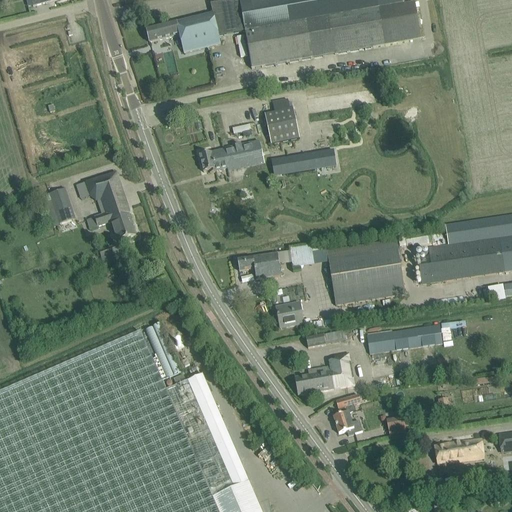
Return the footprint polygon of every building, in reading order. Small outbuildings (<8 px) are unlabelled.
[(410,42),(402,0),(240,0),(211,5),(213,15),(147,31),(150,44),(180,37),(184,55),(221,45),(219,37),(245,33),(243,34),(244,39),(246,38),(252,70),(410,42)] [(84,40),(82,30),(69,34),(72,43),(84,40)] [(293,109),(265,115),(272,146),(300,139),(293,109)] [(264,165),(259,143),(253,145),(250,132),(220,139),(223,152),(200,156),(203,173),(209,172),(210,174),(228,170),(228,173),(264,165)] [(334,152),(304,157),(307,172),(336,168),(334,152)] [(131,216),(117,174),(108,177),(86,184),(91,198),(95,197),(97,204),(99,203),(103,215),(87,221),(90,231),(112,224),(118,243),(136,237),(130,217),(131,216)] [(270,183),(253,186),(255,198),(273,194),(270,183)] [(75,221),(65,191),(50,196),(60,226),(75,221)] [(27,213),(20,217),(24,224),(31,221),(27,213)] [(511,215),(445,226),(448,246),(428,249),(431,266),(420,268),(422,286),(511,271),(511,215)] [(405,297),(398,243),(328,253),(335,307),(405,297)] [(125,260),(119,245),(99,252),(105,267),(125,260)] [(281,278),(278,255),(238,261),(240,273),(255,271),(256,281),(281,278)] [(112,273),(105,276),(108,282),(114,280),(112,273)] [(511,284),(502,286),(503,298),(511,297),(511,284)] [(304,325),(300,304),(283,308),(284,314),(277,315),(280,330),(304,325)] [(443,345),(440,327),(367,337),(370,356),(443,345)] [(261,511),(249,483),(249,484),(245,475),(246,475),(203,376),(166,392),(141,334),(0,394),(0,511),(261,511)] [(326,346),(324,336),(306,339),(308,350),(326,346)] [(355,387),(349,354),(334,357),(335,362),(329,363),(330,369),(325,370),(309,373),(309,377),(295,379),(298,397),(355,387)] [(186,381),(184,376),(174,380),(176,385),(186,381)] [(480,386),(496,384),(495,378),(480,380),(480,386)] [(352,424),(350,417),(357,415),(354,406),(361,404),(359,397),(336,404),(338,411),(339,411),(340,416),(334,418),(339,435),(347,433),(348,437),(363,433),(359,422),(352,424)] [(407,417),(387,421),(390,438),(407,434),(406,429),(417,427),(415,416),(407,418),(407,417)] [(511,433),(499,436),(501,455),(511,453),(511,433)] [(484,459),(481,438),(449,444),(447,446),(434,448),(437,466),(449,464),(450,465),(484,459)] [(500,471),(487,473),(489,491),(502,489),(500,471)]
